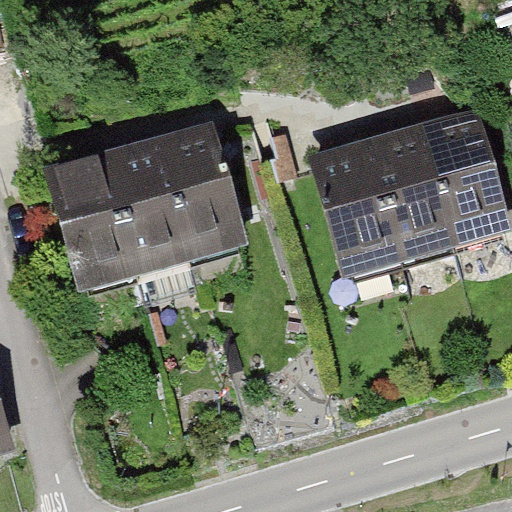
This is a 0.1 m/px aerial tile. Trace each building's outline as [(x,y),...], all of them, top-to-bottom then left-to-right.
[(511,185),(493,121),(432,139),(466,256),(511,242),(511,185)] [(229,136),(168,154),(201,267),(262,249),(229,136)] [(432,139),(370,156),(404,273),(466,256),(432,139)] [(168,154),(107,172),(140,284),(201,267),(168,154)] [(370,156),(309,174),(343,291),(404,273),(370,156)] [(107,172),(46,189),(79,302),(140,284),(107,172)] [(0,456),(9,453),(0,424),(0,456)]
